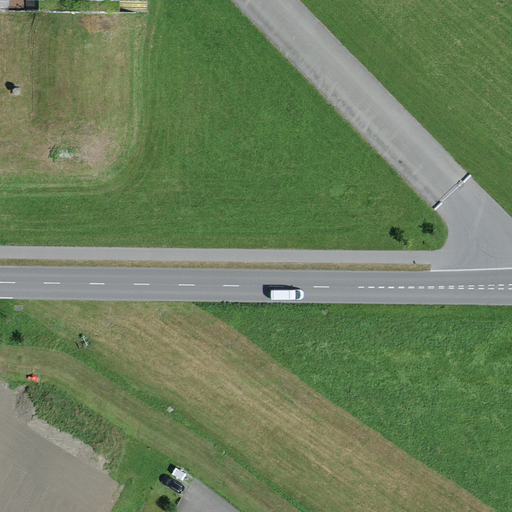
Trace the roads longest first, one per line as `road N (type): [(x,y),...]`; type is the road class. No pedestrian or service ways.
road 1 (unclassified): [(0,281),(511,285)]
road 2 (unclassified): [(511,266),(453,192),(262,0)]
